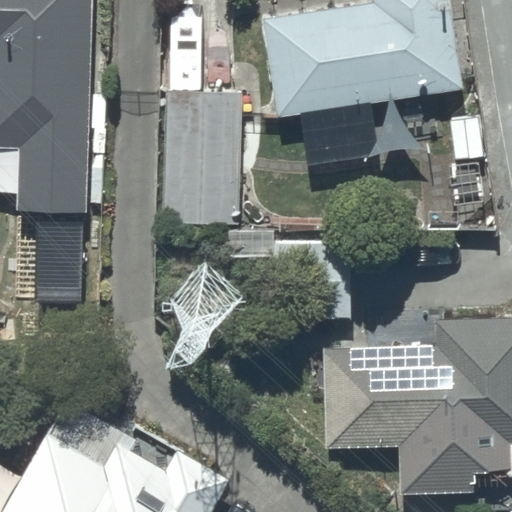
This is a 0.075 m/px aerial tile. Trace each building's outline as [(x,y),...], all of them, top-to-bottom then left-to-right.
[(98,0),(0,0),(0,155),(20,156),(19,219),(93,221),(98,0)] [(373,0),(375,8),(264,26),(280,125),(470,95),(454,0),(373,0)] [(243,96),(166,95),(165,228),(241,229),(243,96)] [(355,325),(353,242),(282,242),(283,326),(355,325)] [(437,351),(325,352),(326,456),(399,455),(400,499),(481,499),(481,482),(511,482),(511,320),(436,321),(437,351)] [(69,402),(6,511),(217,511),(233,484),(180,453),(175,462),(69,402)]
